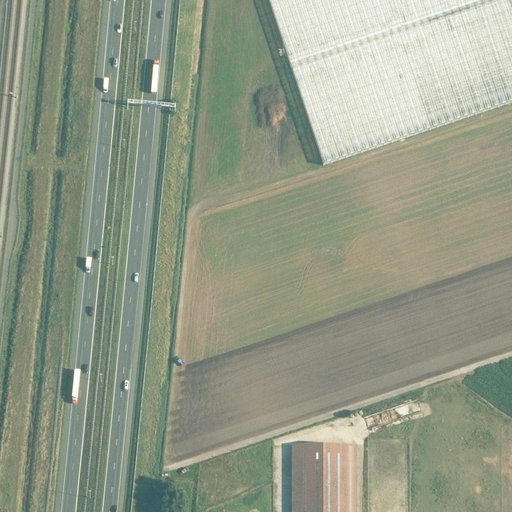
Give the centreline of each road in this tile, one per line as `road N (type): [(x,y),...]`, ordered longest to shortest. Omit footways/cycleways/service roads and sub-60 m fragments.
road 1 (unknown): [(416,141),(201,206),(187,218),(160,462),(177,468),(511,356)]
road 2 (motorway): [(109,511),(157,0)]
road 3 (motorway): [(111,0),(63,511)]
